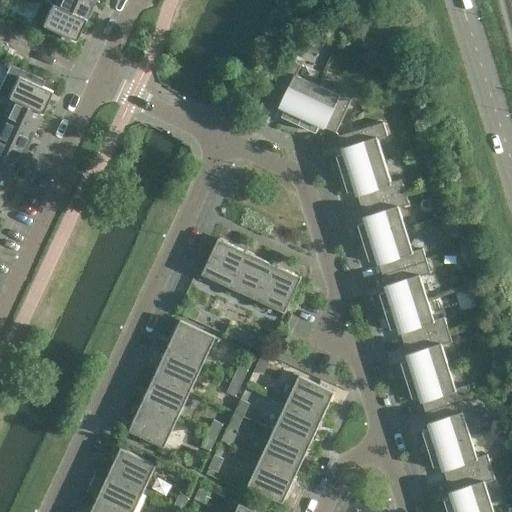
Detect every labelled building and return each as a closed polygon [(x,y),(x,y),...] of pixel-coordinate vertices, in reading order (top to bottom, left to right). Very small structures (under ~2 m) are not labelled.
[(74,41),(84,20),(54,6),(54,5),(51,4),(41,0),(40,0),(31,21),(74,41)] [(84,20),(93,1),(90,0),(56,0),(54,5),(54,6),(84,20)] [(299,125),(318,85),(297,75),(301,65),(289,59),(269,101),(271,102),(271,101),(279,105),(279,106),(285,109),(282,116),(299,125)] [(0,85),(0,92),(8,96),(7,97),(11,99),(11,98),(41,112),(51,91),(41,87),(44,80),(10,64),(0,85)] [(338,94),(318,85),(299,125),(316,133),(320,125),(326,128),(327,127),(335,131),(334,132),(336,133),(356,90),(343,84),(338,94)] [(32,131),(41,112),(11,98),(11,99),(2,117),(32,131)] [(32,131),(2,117),(0,116),(0,139),(23,151),(32,131)] [(337,156),(342,174),(384,161),(377,139),(388,136),(383,122),(339,136),(340,138),(341,138),(343,146),(342,146),(345,153),(337,156)] [(0,163),(14,170),(23,151),(0,139),(0,163)] [(391,182),(384,161),(342,174),(348,192),(356,190),(358,196),(359,196),(361,205),(361,206),(405,192),(401,179),(391,182)] [(0,187),(5,190),(14,170),(0,163),(0,187)] [(409,204),(405,192),(361,206),(362,206),(365,215),(364,215),(366,222),(358,224),(364,243),(406,229),(399,207),(409,204)] [(413,251),(406,229),(364,243),(369,261),(377,258),(380,265),(383,273),(382,274),(427,260),(423,248),(413,251)] [(230,287),(246,251),(218,238),(202,274),(230,287)] [(257,300),(274,264),(246,251),(230,287),(257,300)] [(431,273),(427,260),(382,274),(383,275),(384,275),(387,285),(386,285),(388,290),(380,293),(385,311),(427,298),(420,276),(431,273)] [(302,277),(274,264),(257,300),(285,313),(302,277)] [(434,320),(427,298),(385,311),(391,330),(399,327),(401,334),(402,333),(405,342),(404,342),(404,343),(448,329),(444,317),(434,320)] [(187,305),(183,314),(196,321),(200,312),(187,305)] [(180,320),(167,348),(203,365),(216,337),(180,320)] [(225,334),(238,340),(242,331),(229,325),(225,334)] [(452,342),(448,329),(404,343),(404,344),(405,344),(408,352),(407,352),(409,359),(401,362),(407,380),(449,367),(442,345),(452,342)] [(256,337),(242,331),(238,340),(252,346),(256,337)] [(190,392),(203,365),(167,348),(155,375),(190,392)] [(269,361),(261,357),(260,357),(254,370),(263,375),(269,361)] [(239,365),(233,378),(242,383),(248,369),(239,365)] [(456,389),(449,367),(407,380),(412,398),(420,396),(423,402),(426,411),(425,411),(426,412),(470,398),(466,385),(456,389)] [(178,419),(190,392),(155,375),(142,403),(178,419)] [(299,375),(286,403),(322,420),(335,392),(299,375)] [(235,396),(242,383),(233,378),(226,392),(235,396)] [(474,410),(470,398),(426,412),(426,413),(427,412),(429,421),(428,421),(431,428),(423,430),(428,449),(470,435),(463,414),(474,410)] [(241,399),(234,413),(243,417),(250,403),(241,399)] [(164,447),(178,419),(142,403),(129,431),(164,447)] [(309,447),(322,420),(286,403),(273,431),(309,447)] [(237,430),(243,417),(234,413),(228,426),(237,430)] [(214,420),(207,433),(216,437),(223,424),(214,420)] [(296,474),(309,447),(273,431),(261,458),(296,474)] [(210,451),(216,437),(207,433),(201,446),(210,451)] [(477,457),(470,435),(428,449),(434,467),(442,464),(444,471),(445,471),(448,479),(447,480),(491,467),(487,454),(477,457)] [(143,492),(156,464),(121,448),(108,476),(143,492)] [(224,459),(216,455),(215,455),(209,468),(218,472),(224,459)] [(283,502),(296,474),(261,458),(248,486),(283,502)] [(495,479),(491,467),(447,480),(447,481),(448,481),(451,489),(450,490),(452,497),(444,499),(448,511),(466,511),(492,504),(485,482),(495,479)] [(114,511),(134,511),(143,492),(108,476),(95,503),(114,511)] [(201,485),(195,498),(203,502),(210,489),(201,485)] [(180,493),(173,506),(182,511),(188,497),(180,493)] [(114,511),(95,503),(90,511),(114,511)] [(258,511),(240,503),(235,511),(258,511)]
